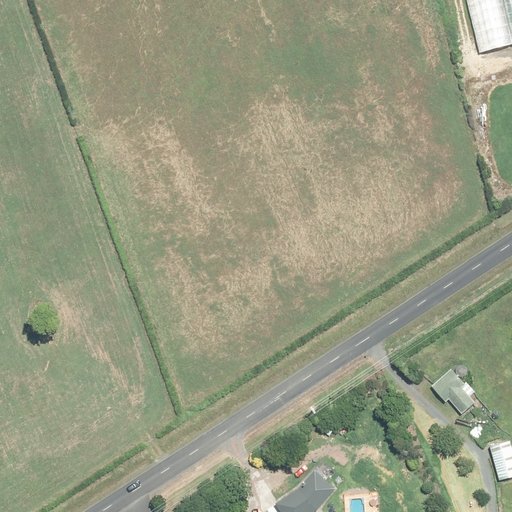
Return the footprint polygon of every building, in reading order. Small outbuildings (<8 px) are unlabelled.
[(488,0),(455,0),(471,62),(501,55),(488,0)] [(511,0),(489,0),(502,54),(511,51),(511,0)] [(444,372),(422,393),(438,409),(441,407),(454,421),(468,409),(463,403),(469,398),(444,372)] [(511,475),(504,447),(482,453),(491,488),(511,482),(511,475)] [(302,484),(276,503),(282,511),(313,511),(315,511),(335,491),(315,471),(302,484)]
